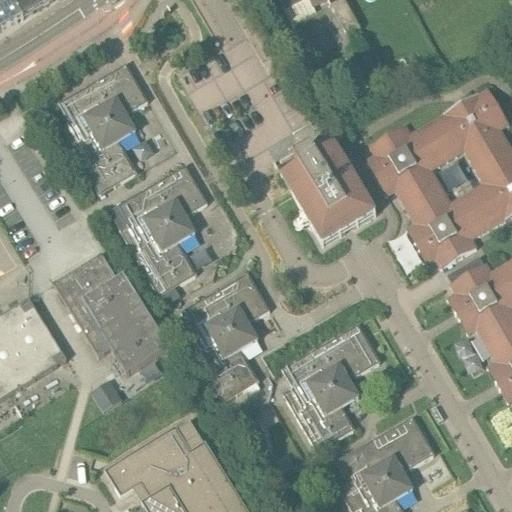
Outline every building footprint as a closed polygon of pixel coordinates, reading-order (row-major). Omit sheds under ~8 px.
[(12,0),(0,0),(0,33),(22,22),(24,21),(12,0)] [(52,0),(12,0),(24,21),(54,3),(52,0)] [(330,2),(328,0),(278,0),(286,14),(308,2),(313,11),(330,2)] [(353,48),(366,41),(343,0),(342,0),(330,7),(353,48)] [(126,119),(148,106),(125,67),(58,107),(70,126),(60,132),(99,199),(137,177),(119,145),(135,135),(126,119)] [(405,129),(369,150),(374,159),(365,164),(386,200),(395,194),(415,228),(406,233),(426,269),(435,264),(441,273),(476,252),(471,243),(504,224),(505,225),(511,220),(511,154),(500,133),(509,128),(488,93),(479,98),(478,97),(443,117),(443,119),(410,138),(405,129)] [(316,157),(312,149),(294,159),(299,167),(281,178),(322,249),(376,218),(334,147),(316,157)] [(185,221),(207,208),(185,170),(118,209),(129,228),(119,234),(158,301),(196,279),(178,247),(195,238),(185,221)] [(108,215),(119,234),(129,228),(118,209),(108,215)] [(118,283),(102,257),(53,287),(99,361),(111,354),(127,379),(169,353),(124,280),(118,283)] [(447,280),(452,287),(485,268),(481,260),(447,280)] [(511,264),(490,277),(485,268),(452,287),(450,288),(455,297),(446,303),(467,338),(476,333),(495,367),(486,372),(507,408),(511,404),(511,264)] [(248,328),(270,315),(248,277),(180,316),(192,335),(182,341),(221,408),(259,386),(240,354),(257,345),(248,328)] [(0,404),(67,364),(29,302),(0,320),(0,404)] [(348,385),(380,366),(358,328),(281,373),(293,392),(283,398),(316,456),(354,433),(341,411),(358,401),(348,385)] [(109,384),(91,395),(104,414),(121,403),(109,384)] [(403,477),(434,459),(412,421),(335,466),(347,485),(337,491),(349,511),(400,511),(396,504),(412,494),(403,477)] [(204,447),(189,425),(177,433),(175,431),(105,475),(121,501),(141,488),(149,502),(141,506),(144,511),(245,511),(205,446),(204,447)]
